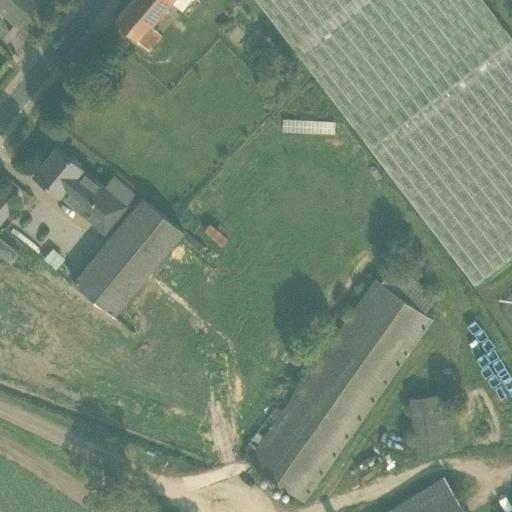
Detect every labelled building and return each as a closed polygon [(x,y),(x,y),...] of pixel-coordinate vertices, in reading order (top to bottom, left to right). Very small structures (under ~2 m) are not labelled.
[(0,0),(0,8),(17,23),(37,0),(0,0)] [(182,11),(190,0),(131,0),(115,20),(138,40),(150,50),(163,36),(151,24),(170,1),(182,11)] [(256,0),(474,284),(511,254),(511,37),(483,0),(256,0)] [(258,88),(267,98),(279,88),(270,78),(258,88)] [(57,145),(34,173),(35,173),(44,180),(45,181),(105,231),(127,205),(80,166),(81,165),(57,145)] [(84,291),(94,300),(113,315),(183,229),(143,196),(72,282),(84,291)] [(432,318),(425,313),(438,295),(394,263),(381,282),(376,278),(309,372),(302,366),(291,381),(299,386),(296,391),(289,387),(285,393),(292,397),(283,409),(276,404),(266,419),(273,424),(255,450),(249,446),(242,457),(247,461),(303,501),(432,318)] [(407,399),(415,456),(455,450),(447,393),(407,399)] [(465,511),(443,475),(383,511),(465,511)]
